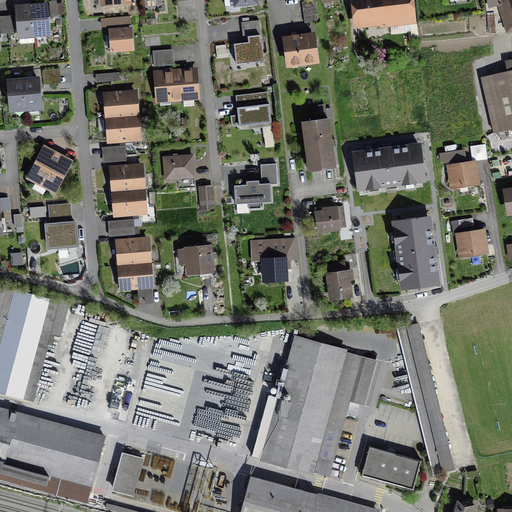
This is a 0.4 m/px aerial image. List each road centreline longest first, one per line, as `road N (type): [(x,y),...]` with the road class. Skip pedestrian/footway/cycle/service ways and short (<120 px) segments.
road 1 (residential): [(77,294),(161,324),(308,314)]
road 2 (residential): [(308,314),(408,308),(511,276)]
road 3 (residential): [(217,177),(201,0)]
road 4 (residential): [(77,294),(94,278),(81,131)]
road 5 (residential): [(308,314),(291,169)]
road 6 (residential): [(81,131),(69,0)]
